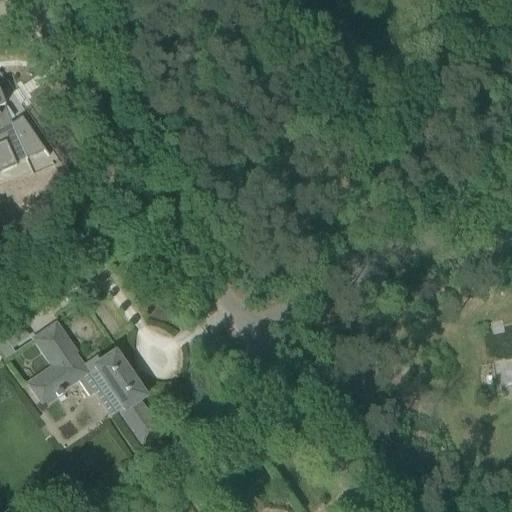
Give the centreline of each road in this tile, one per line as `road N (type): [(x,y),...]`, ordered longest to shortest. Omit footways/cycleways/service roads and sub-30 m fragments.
road 1 (residential): [(249,332),(22,0)]
road 2 (unclassified): [(511,190),(249,332)]
road 3 (residential): [(372,511),(249,332)]
